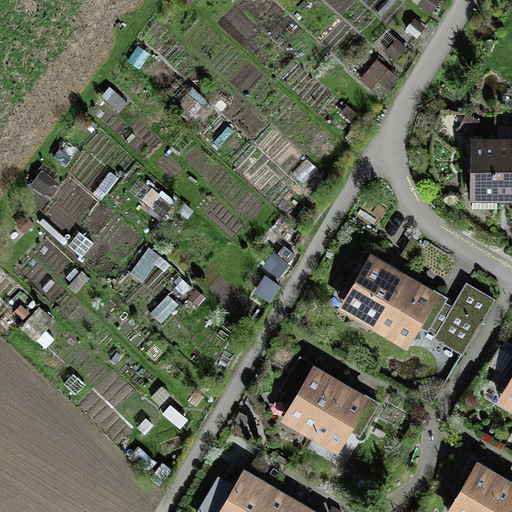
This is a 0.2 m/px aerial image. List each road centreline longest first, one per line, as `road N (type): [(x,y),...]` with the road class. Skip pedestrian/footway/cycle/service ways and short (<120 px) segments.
road 1 (track): [(393,140),(367,169),(164,511)]
road 2 (residential): [(511,276),(425,225),(393,140),(408,95),(466,0)]
